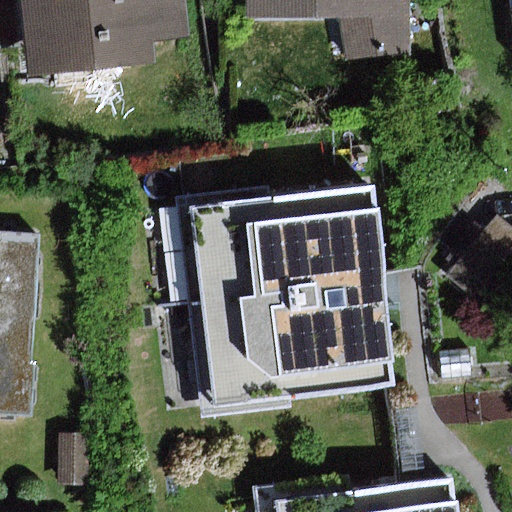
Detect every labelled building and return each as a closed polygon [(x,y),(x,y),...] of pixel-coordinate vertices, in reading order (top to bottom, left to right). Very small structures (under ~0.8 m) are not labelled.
[(23,0),(0,0),(0,48),(27,46),(23,0)] [(23,0),(27,46),(30,76),(156,64),(154,41),(190,38),(186,0),(23,0)] [(247,0),(247,17),(339,19),(349,55),(413,53),(412,0),(247,0)] [(386,294),(374,191),(270,203),(269,192),(180,202),(204,419),(290,409),(293,400),(396,389),(386,294)] [(511,227),(498,216),(448,275),(475,298),(511,253),(511,227)] [(0,419),(36,421),(39,362),(33,362),(41,235),(0,232),(0,419)] [(468,350),(441,353),(444,379),(471,376),(468,350)] [(421,410),(395,412),(401,472),(426,469),(421,410)] [(89,434),(58,433),(56,485),(87,486),(89,434)] [(457,511),(454,481),(352,492),(350,477),(254,488),(256,511),(457,511)]
